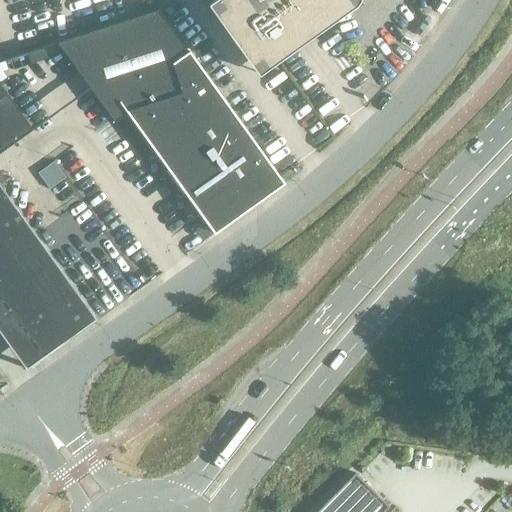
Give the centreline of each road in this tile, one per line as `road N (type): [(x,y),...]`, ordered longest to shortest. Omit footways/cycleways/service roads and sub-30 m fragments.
road 1 (unclassified): [(39,391),(329,175),(417,84),(481,0)]
road 2 (secondary): [(511,122),(349,294),(175,502)]
road 3 (secondary): [(223,511),(301,408),(511,173)]
road 4 (residential): [(129,500),(88,460),(39,391)]
road 5 (residential): [(14,408),(78,511)]
